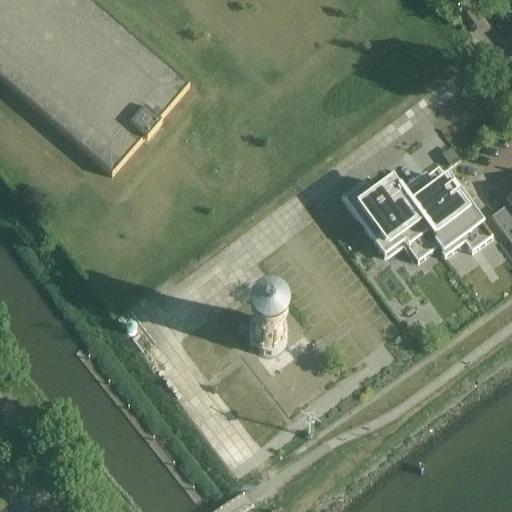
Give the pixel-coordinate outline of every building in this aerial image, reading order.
[(0,0),(0,83),(111,180),(143,144),(146,147),(161,130),(157,127),(189,91),(83,0),(0,0)] [(418,182),(399,196),(445,261),(464,247),(471,257),(492,242),(449,183),(436,192),(429,197),(418,182)] [(417,268),(436,253),(438,252),(398,198),(398,197),(394,192),(392,194),(392,195),(374,208),(360,189),(339,204),(383,263),(402,248),(417,267),(417,268)] [(511,200),(511,201),(511,200),(511,205),(491,221),(511,249),(511,200)] [(286,343),(286,339),(286,336),(285,333),(283,330),(280,326),(276,323),(272,322),(269,321),(266,321),(261,322),(258,323),(255,325),(253,327),(250,331),(248,334),(248,337),(247,341),(248,344),(249,347),(251,352),(254,354),(256,356),(259,358),(262,359),(267,359),(271,359),(274,358),(278,355),(281,353),(283,351),(284,348),(286,343)]
